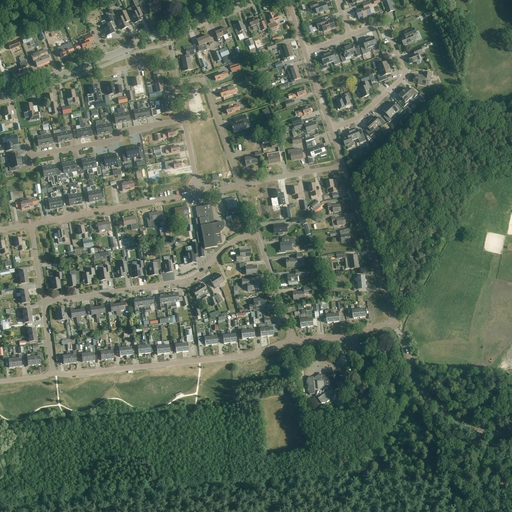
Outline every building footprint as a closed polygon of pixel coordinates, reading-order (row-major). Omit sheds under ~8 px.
[(151,0),(154,6),(149,8),(151,13),(153,12),(154,13),(162,10),(159,4),(160,3),(158,0),(151,0)] [(393,11),(389,0),(388,0),(383,2),(387,13),(393,11)] [(318,5),(317,2),(309,5),(311,11),(315,9),(317,14),(328,10),(326,3),(318,5)] [(364,8),(357,11),(360,18),(370,14),(371,14),(374,13),(373,8),(372,8),(369,2),(362,5),(364,8)] [(135,23),(141,20),(140,17),(142,16),(141,13),(139,8),(133,10),(130,12),(135,23)] [(101,22),(103,26),(102,26),(104,32),(106,36),(114,33),(110,23),(113,21),(111,16),(109,11),(105,13),(107,17),(104,19),(105,20),(101,22)] [(128,26),(126,23),(125,19),(128,18),(125,11),(119,14),(120,18),(116,20),(121,30),(128,26)] [(269,19),(271,24),(268,25),(271,32),(279,28),(277,24),(276,25),(275,22),(280,20),(278,15),(274,17),(273,13),(268,15),(269,19)] [(259,24),(257,18),(249,21),(251,27),(257,25),(259,30),(261,29),(262,31),(267,29),(264,22),(259,24)] [(326,23),(324,19),(316,22),(318,29),(322,28),(324,32),(335,28),(332,20),(326,23)] [(235,31),(237,37),(243,34),(242,31),(245,30),(242,22),(236,24),(238,29),(235,31)] [(221,30),(223,36),(227,35),(228,38),(231,37),(230,34),(229,34),(227,28),(221,30)] [(417,35),(414,29),(408,31),(409,35),(409,36),(408,36),(406,37),(405,37),(401,39),(404,46),(408,44),(408,45),(415,42),(413,37),(417,35)] [(215,33),(218,39),(217,39),(218,42),(221,41),(220,37),(223,36),(221,30),(215,33)] [(79,40),(80,43),(80,44),(75,46),(76,50),(82,48),(83,49),(90,46),(89,43),(93,41),(91,34),(84,37),(84,38),(79,40)] [(21,39),(23,44),(32,40),(30,35),(21,39)] [(202,38),(205,44),(208,42),(210,46),(213,44),(212,41),(211,42),(208,36),(202,38)] [(374,37),(368,39),(371,48),(374,47),(375,51),(381,49),(379,42),(376,43),(374,37)] [(197,40),(199,46),(198,47),(199,50),(202,48),(201,45),(205,44),(202,38),(197,40)] [(248,47),(249,47),(250,50),(255,48),(254,45),(252,39),(245,42),(248,47)] [(371,48),(368,39),(362,41),(365,48),(361,49),(363,55),(369,53),(368,49),(371,48)] [(8,45),(10,50),(20,46),(18,41),(8,45)] [(353,45),(347,47),(351,56),(356,54),(357,57),(361,56),(358,48),(355,49),(353,45)] [(195,55),(193,48),(193,46),(185,47),(186,49),(187,56),(182,57),(184,71),(192,70),(190,56),(195,55)] [(74,51),(72,47),(66,49),(59,52),(61,58),(69,55),(68,53),(74,51)] [(351,56),(347,47),(342,49),(343,54),(340,55),(342,63),(346,61),(345,58),(351,56)] [(227,48),(219,51),(222,58),(224,64),(232,61),(229,55),(227,48)] [(418,56),(423,54),(420,48),(413,51),(414,54),(408,57),(411,63),(420,60),(418,56)] [(38,52),(43,65),(49,62),(47,56),(48,56),(45,49),(38,52)] [(287,59),(293,57),(291,51),(285,53),(286,56),(283,58),(284,61),(287,60),(287,59)] [(33,62),(34,61),(37,67),(43,65),(38,52),(31,55),(33,62)] [(333,52),(327,54),(330,63),(333,62),(335,66),(340,63),(338,58),(335,59),(333,52)] [(330,63),(327,54),(321,57),(323,63),(320,65),(322,70),(328,68),(327,65),(330,63)] [(28,66),(25,60),(19,63),(21,67),(20,67),(17,68),(17,69),(12,71),(14,74),(18,72),(19,74),(27,71),(25,66),(27,66),(28,66)] [(378,68),(380,71),(389,68),(387,62),(382,64),(381,60),(372,63),(375,69),(378,68)] [(389,68),(380,71),(381,75),(377,76),(379,82),(386,79),(385,76),(391,73),(389,68)] [(224,77),(229,76),(227,71),(222,73),(222,72),(214,75),(216,81),(224,78),(224,77)] [(430,82),(432,74),(424,72),(424,76),(415,75),(413,82),(418,83),(418,84),(425,86),(426,81),(430,82)] [(294,81),(300,79),(299,73),(292,75),(293,79),(290,80),(291,83),(295,82),(294,81)] [(140,86),(139,78),(132,79),(134,87),(137,86),(138,90),(144,89),(143,85),(140,86)] [(371,90),(368,82),(362,84),(363,88),(362,87),(359,88),(359,89),(362,98),(369,96),(367,91),(371,90)] [(115,95),(122,94),(120,86),(114,87),(114,83),(106,84),(108,95),(115,94),(115,95)] [(97,95),(95,86),(89,88),(90,95),(93,95),(94,99),(100,98),(100,94),(97,95)] [(234,92),(233,88),(228,90),(228,89),(220,92),(222,98),(230,95),(229,94),(234,92)] [(406,88),(403,92),(409,100),(413,97),(414,98),(418,95),(412,88),(409,91),(406,88)] [(296,93),(291,94),(288,95),(289,99),(293,98),(295,97),(295,99),(298,98),(298,97),(306,95),(304,89),(296,92),(296,93)] [(67,99),(68,104),(73,103),(79,102),(78,98),(75,99),(74,91),(67,92),(68,99),(67,99)] [(132,96),(131,92),(126,92),(128,102),(133,101),(136,100),(135,96),(132,96)] [(409,100),(403,92),(399,95),(401,98),(398,101),(404,107),(408,104),(406,102),(409,100)] [(345,97),(342,98),(345,108),(345,107),(351,105),(349,99),(351,98),(349,93),(344,94),(345,97)] [(46,96),(47,104),(49,113),(52,112),(53,115),(57,114),(58,119),(60,118),(58,109),(56,109),(55,106),(57,106),(56,103),(54,103),(52,95),(46,96)] [(345,108),(342,98),(342,99),(339,101),(338,98),(333,100),(335,105),(338,104),(340,110),(345,108)] [(155,106),(155,108),(171,105),(169,99),(159,101),(160,105),(158,106),(158,105),(155,106)] [(387,106),(394,115),(397,112),(398,114),(403,111),(397,105),(395,107),(391,102),(387,106)] [(25,105),(26,112),(28,112),(29,121),(39,119),(38,112),(33,113),(31,104),(25,105)] [(142,104),(140,105),(142,119),(149,118),(148,109),(142,110),(142,108),(143,108),(142,104)] [(142,119),(140,105),(139,105),(137,105),(137,106),(137,109),(138,109),(139,110),(133,111),(135,120),(142,119)] [(157,115),(156,111),(159,110),(161,109),(161,114),(172,112),(171,105),(155,108),(151,109),(152,116),(157,115)] [(240,109),(239,105),(234,107),(233,106),(226,109),(228,114),(235,112),(235,111),(240,109)] [(62,108),(63,115),(71,113),(70,106),(62,108)] [(394,115),(387,106),(382,110),(386,115),(384,117),(389,123),(394,119),(392,117),(394,115)] [(304,115),(312,112),(310,107),(302,109),(302,110),(297,112),(299,116),(303,114),(304,115)] [(12,116),(10,108),(3,109),(5,116),(8,116),(9,120),(15,119),(14,116),(12,116)] [(123,108),(120,109),(123,123),(130,122),(128,112),(123,113),(123,112),(123,108)] [(123,123),(120,109),(117,109),(118,113),(119,113),(119,114),(114,115),(116,124),(123,123)] [(238,122),(231,124),(234,132),(245,128),(244,123),(247,122),(245,116),(237,118),(238,122)] [(375,117),(370,121),(376,128),(379,125),(381,128),(386,124),(380,118),(378,120),(375,117)] [(95,121),(96,126),(97,136),(104,134),(102,120),(99,121),(95,121)] [(105,120),(102,120),(104,134),(111,133),(110,124),(105,125),(104,123),(105,123),(105,120)] [(376,128),(370,121),(365,125),(368,129),(366,131),(370,136),(375,132),(373,130),(376,128)] [(305,132),(307,132),(307,133),(310,132),(310,131),(317,129),(315,122),(304,125),(305,126),(303,127),(303,128),(304,131),(305,132)] [(85,123),(82,124),(85,138),(92,137),(90,127),(85,128),(85,127),(85,123)] [(76,127),(76,130),(78,139),(85,138),(82,124),(79,124),(80,126),(76,127)] [(65,142),(62,127),(60,128),(60,132),(61,131),(61,133),(56,134),(58,143),(65,142)] [(65,127),(62,127),(65,142),(72,140),(70,131),(65,132),(65,131),(66,130),(65,127)] [(262,134),(260,131),(259,127),(250,131),(252,137),(262,134)] [(357,129),(352,132),(355,140),(358,139),(360,143),(366,141),(363,134),(360,135),(357,129)] [(45,145),(43,131),(40,132),(41,135),(42,136),(37,137),(38,147),(45,145)] [(45,131),(43,131),(45,145),(52,144),(51,135),(46,136),(45,134),(46,134),(45,131)] [(345,141),(347,147),(348,149),(352,148),(351,147),(354,146),(352,141),(355,140),(352,132),(346,134),(347,137),(348,139),(345,141)] [(18,139),(17,135),(6,137),(7,146),(6,146),(7,151),(14,150),(14,149),(13,149),(13,145),(18,144),(17,140),(18,139)] [(307,150),(309,149),(312,157),(319,154),(319,155),(326,154),(325,151),(325,152),(322,144),(312,147),(310,141),(314,139),(313,136),(305,139),(306,142),(307,150)] [(137,145),(131,146),(133,158),(140,157),(140,160),(144,159),(142,149),(138,150),(137,145)] [(126,152),(122,153),(123,163),(127,162),(127,159),(133,158),(131,146),(125,148),(126,152)] [(289,158),(290,158),(291,161),(303,158),(302,149),(299,149),(288,151),(289,158)] [(245,158),(246,167),(251,166),(251,165),(257,164),(256,158),(261,157),(260,152),(254,153),(255,156),(245,158)] [(10,159),(11,162),(21,160),(20,154),(13,156),(12,153),(6,154),(7,160),(10,159)] [(115,153),(109,155),(111,166),(118,165),(118,168),(122,167),(120,157),(116,158),(115,153)] [(268,164),(281,162),(279,153),(267,155),(268,157),(267,157),(268,164)] [(103,160),(99,161),(101,171),(105,170),(105,167),(111,166),(109,155),(103,156),(103,160)] [(94,158),(88,159),(90,174),(93,174),(93,170),(92,170),(92,169),(96,168),(94,158)] [(83,167),(79,168),(80,174),(84,174),(83,170),(87,170),(88,171),(87,171),(88,175),(90,174),(88,159),(81,160),(83,167)] [(21,160),(11,162),(11,165),(8,166),(10,172),(15,170),(15,168),(22,166),(21,160)] [(74,161),(68,162),(71,178),(74,177),(73,176),(73,174),(72,174),(72,173),(76,172),(77,175),(80,174),(79,168),(76,169),(75,163),(74,161)] [(68,162),(61,164),(62,168),(63,174),(64,178),(68,178),(71,178),(68,162)] [(55,165),(48,166),(51,182),(54,181),(53,177),(52,178),(52,176),(57,175),(55,165)] [(51,182),(48,166),(42,167),(44,178),(48,177),(48,178),(48,182),(51,182)] [(331,193),(337,192),(337,188),(334,189),(333,180),(326,181),(327,189),(330,188),(331,193)] [(133,181),(127,182),(128,190),(134,189),(133,186),(138,185),(138,181),(133,181)] [(128,190),(127,182),(121,183),(116,184),(116,185),(117,189),(122,188),(123,191),(128,190)] [(314,196),(319,195),(319,192),(316,192),(315,184),(308,185),(310,192),(313,192),(314,196)] [(95,185),(93,186),(95,201),(102,200),(100,190),(96,191),(95,189),(96,189),(95,185)] [(95,201),(93,186),(90,186),(90,190),(91,190),(91,191),(87,192),(89,203),(95,201)] [(298,196),(297,187),(290,188),(292,196),(295,195),(295,200),(301,198),(301,195),(298,196)] [(76,189),(73,190),(76,205),(82,204),(80,193),(76,194),(76,193),(76,189)] [(76,205),(73,190),(70,190),(71,194),(72,195),(67,196),(69,206),(76,205)] [(281,199),(279,190),(273,192),(274,199),(277,198),(278,203),(284,202),(283,198),(281,199)] [(50,210),(56,209),(53,193),(51,194),(51,197),(52,197),(52,199),(48,199),(50,210)] [(53,193),(56,209),(63,207),(61,197),(56,198),(56,196),(57,196),(56,193),(53,193)] [(235,198),(226,200),(228,210),(226,210),(227,214),(240,211),(239,206),(237,206),(235,198)] [(31,200),(26,201),(27,209),(33,208),(32,205),(37,204),(37,200),(32,201),(31,200)] [(27,209),(26,201),(20,202),(20,203),(15,204),(16,208),(21,207),(22,210),(27,209)] [(311,206),(312,207),(310,209),(312,211),(314,210),(314,209),(319,204),(320,204),(317,201),(311,206)] [(331,206),(331,203),(328,204),(328,210),(333,209),(333,212),(341,211),(340,205),(331,206)] [(314,209),(314,210),(316,214),(322,209),(320,206),(319,204),(314,209)] [(195,219),(196,227),(197,232),(196,232),(198,243),(203,242),(204,249),(206,249),(214,247),(217,247),(216,244),(222,243),(220,232),(221,232),(222,231),(222,230),(223,230),(223,229),(224,228),(224,227),(224,226),(224,225),(224,224),(223,222),(217,223),(213,221),(211,207),(210,205),(206,205),(202,205),(202,206),(195,207),(195,210),(197,219),(195,219)] [(186,207),(174,209),(176,216),(182,215),(183,217),(188,216),(186,207)] [(162,221),(161,212),(148,214),(150,221),(158,219),(159,222),(162,221)] [(135,217),(122,219),(123,226),(129,225),(130,224),(132,231),(139,229),(136,217),(135,218),(135,217)] [(336,219),(336,217),(332,218),(333,224),(338,223),(338,226),(346,224),(345,218),(336,219)] [(107,231),(110,231),(109,221),(97,224),(98,230),(106,229),(107,231)] [(283,235),(283,233),(287,232),(286,224),(274,226),(275,234),(279,233),(279,235),(280,236),(282,236),(283,235)] [(80,227),(77,228),(78,235),(79,239),(82,239),(88,238),(87,234),(85,235),(83,226),(80,227)] [(168,236),(166,228),(157,229),(157,233),(158,238),(168,236)] [(346,235),(346,233),(347,233),(346,229),(339,231),(341,235),(342,242),(351,241),(350,234),(346,235)] [(63,230),(56,231),(58,239),(58,243),(60,243),(62,243),(68,242),(67,238),(65,239),(63,230)] [(22,247),(20,238),(14,239),(15,247),(18,246),(19,251),(25,250),(24,246),(22,247)] [(88,238),(82,239),(83,242),(84,248),(92,247),(91,240),(89,241),(88,238)] [(132,238),(126,239),(127,247),(134,246),(132,238)] [(184,264),(188,263),(188,264),(196,262),(194,255),(198,254),(199,257),(201,257),(203,255),(202,248),(198,249),(197,243),(196,239),(192,240),(192,243),(193,250),(186,251),(186,253),(187,256),(183,257),(184,264)] [(292,251),(292,248),(299,247),(299,244),(297,244),(296,239),(289,239),(290,243),(280,243),(281,249),(279,249),(280,253),(285,253),(285,251),(292,251)] [(235,255),(236,261),(241,261),(241,258),(250,257),(249,249),(239,250),(239,254),(235,255)] [(286,259),(286,268),(297,267),(296,262),(303,261),(302,255),(296,256),(296,259),(286,259)] [(164,264),(160,264),(160,267),(164,267),(165,273),(174,272),(173,264),(176,263),(175,256),(171,257),(170,256),(163,257),(163,262),(164,264)] [(349,257),(350,269),(359,268),(357,256),(349,257)] [(153,265),(148,266),(150,276),(158,275),(157,270),(157,268),(160,267),(160,264),(160,263),(159,260),(153,261),(153,265)] [(116,269),(116,270),(117,279),(125,278),(124,274),(124,271),(127,271),(126,263),(126,261),(119,262),(119,264),(120,268),(116,269)] [(138,261),(132,262),(132,267),(133,278),(141,277),(140,268),(144,268),(143,261),(138,262),(138,261)] [(246,267),(246,263),(239,264),(240,270),(245,270),(246,275),(257,274),(256,266),(246,267)] [(102,265),(97,266),(98,270),(99,271),(99,276),(99,281),(100,281),(109,280),(107,273),(111,272),(110,267),(110,265),(105,266),(103,267),(102,265)] [(82,274),(84,285),(92,284),(90,276),(95,275),(94,269),(88,270),(88,273),(82,274)] [(297,276),(301,276),(306,276),(305,271),(296,272),(296,274),(287,275),(288,283),(298,282),(297,276)] [(67,277),(68,287),(76,286),(75,280),(79,279),(78,272),(70,273),(71,276),(67,277)] [(51,280),(52,290),(60,288),(59,279),(62,279),(61,273),(56,273),(57,279),(51,280)] [(218,274),(214,276),(219,285),(224,282),(218,274)] [(219,285),(214,276),(209,279),(214,288),(219,285)] [(353,283),(353,285),(358,284),(366,283),(365,276),(357,277),(357,282),(353,283)] [(249,282),(248,279),(241,280),(242,286),(247,285),(247,291),(258,290),(257,282),(249,282)] [(202,283),(197,287),(205,299),(205,300),(207,298),(204,293),(207,291),(202,283)] [(358,284),(353,285),(354,289),(354,291),(359,290),(366,289),(366,283),(358,284)] [(191,290),(197,298),(196,299),(200,305),(203,303),(204,303),(202,301),(203,301),(205,300),(205,299),(197,287),(191,290)] [(293,292),(293,300),(304,299),(304,294),(310,294),(309,288),(303,288),(304,292),(293,292)] [(171,294),(165,295),(166,304),(170,304),(170,309),(174,309),(171,294)] [(218,294),(214,297),(218,303),(222,301),(218,294)] [(146,298),(139,299),(141,308),(144,308),(145,313),(145,318),(148,318),(148,317),(148,313),(146,298)] [(264,299),(264,298),(253,299),(253,305),(249,305),(250,310),(256,309),(256,306),(265,306),(265,302),(266,301),(266,300),(265,299),(264,299)] [(120,304),(117,305),(118,316),(120,316),(120,311),(125,311),(123,301),(120,301),(120,304)] [(118,316),(117,305),(113,305),(113,302),(109,303),(110,312),(110,313),(111,313),(115,312),(116,316),(118,316)] [(96,319),(97,323),(99,323),(99,319),(98,319),(97,308),(93,308),(93,305),(89,306),(91,316),(95,315),(96,319)] [(357,306),(358,310),(359,310),(359,318),(366,317),(365,309),(360,310),(360,305),(357,306)] [(359,310),(358,310),(354,310),(353,306),(351,306),(352,311),(353,318),(359,318),(359,310)] [(80,310),(77,311),(78,322),(81,322),(80,317),(85,316),(83,307),(80,307),(80,310)] [(78,322),(77,311),(73,311),(73,308),(70,309),(71,318),(75,318),(76,322),(78,322)] [(63,309),(55,311),(56,318),(59,317),(59,321),(60,321),(66,320),(68,319),(68,320),(68,313),(64,314),(63,309)] [(331,310),(331,314),(332,314),(333,323),(339,322),(339,314),(334,314),(333,310),(331,310)] [(327,323),(333,323),(332,314),(331,314),(327,315),(327,311),(325,311),(325,315),(326,315),(326,318),(327,323)] [(301,328),(307,327),(306,319),(305,319),(302,320),(301,315),(299,315),(299,320),(300,320),(301,328)] [(306,319),(307,327),(314,327),(313,319),(308,319),(307,315),(305,315),(305,319),(306,319)] [(266,329),(267,337),(273,336),(272,328),(267,329),(266,324),(264,324),(265,329),(266,329)] [(260,337),(267,337),(266,329),(265,329),(261,329),(261,325),(258,325),(259,330),(260,330),(260,337)] [(247,330),(248,339),(254,338),(253,330),(248,330),(248,326),(246,326),(246,331),(247,330)] [(238,338),(242,338),(242,339),(248,339),(247,330),(246,331),(242,331),(242,327),(240,327),(237,327),(238,338)] [(229,335),(230,343),(236,343),(235,334),(230,335),(230,330),(227,331),(228,335),(229,335)] [(223,344),(230,343),(229,335),(228,335),(224,336),(223,331),(221,331),(222,336),(223,344)] [(210,337),(211,345),(217,345),(216,336),(212,337),(211,332),(209,333),(209,337),(210,337)] [(205,346),(211,345),(210,337),(209,337),(206,338),(205,333),(203,333),(203,338),(204,338),(205,346)] [(182,340),(180,340),(180,345),(181,345),(182,352),(188,352),(188,344),(183,345),(182,340)] [(176,353),(182,352),(181,345),(180,345),(176,345),(176,341),(173,341),(174,346),(175,346),(176,353)] [(144,347),(143,347),(139,347),(138,342),(136,342),(137,347),(138,347),(138,355),(145,354),(144,347)] [(142,342),(143,347),(144,347),(145,354),(151,353),(150,346),(145,346),(145,342),(142,342)] [(163,342),(161,342),(161,347),(163,347),(163,354),(170,354),(169,346),(164,346),(163,342)] [(124,344),(124,349),(125,348),(126,356),(132,355),(131,348),(127,348),(126,343),(124,344)] [(157,355),(163,354),(163,347),(161,347),(158,347),(157,343),(155,343),(155,348),(156,347),(157,355)] [(125,348),(124,349),(120,349),(120,344),(118,344),(118,349),(119,349),(120,357),(126,356),(125,348)] [(332,398),(335,394),(333,392),(339,388),(333,380),(331,380),(330,374),(317,376),(314,378),(313,377),(308,377),(306,382),(309,386),(307,391),(310,395),(315,394),(321,403),(326,402),(332,398)]
